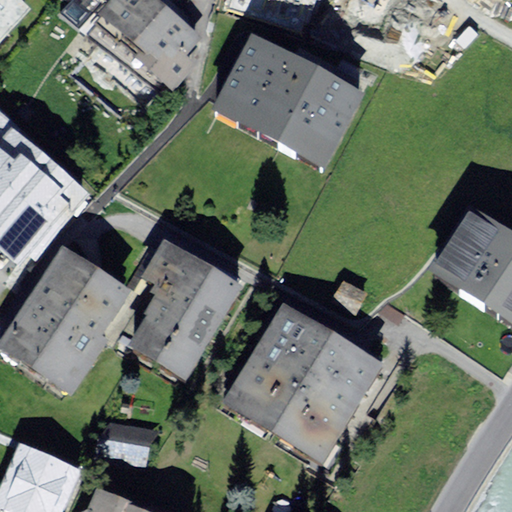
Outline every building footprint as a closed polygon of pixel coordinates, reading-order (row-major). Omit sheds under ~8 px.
[(0,0),(0,23),(22,0),(0,0)] [(179,0),(92,0),(89,3),(160,71),(204,24),(179,0)] [(367,98),(252,47),(217,124),(332,175),(367,98)] [(96,172),(25,117),(20,124),(0,108),(0,219),(36,247),(96,172)] [(511,243),(459,209),(422,268),(511,325),(511,243)] [(155,289),(123,342),(184,379),(237,292),(154,242),(133,276),(155,289)] [(66,245),(0,336),(0,345),(62,388),(133,292),(66,245)] [(356,303),(366,284),(339,269),(328,288),(356,303)] [(271,318),(221,402),(335,470),(385,386),(271,318)] [(96,448),(141,458),(150,418),(105,408),(96,448)] [(0,420),(0,443),(9,425),(0,420)] [(23,427),(0,473),(0,495),(33,511),(59,511),(87,458),(23,427)] [(183,511),(97,474),(80,511),(183,511)]
